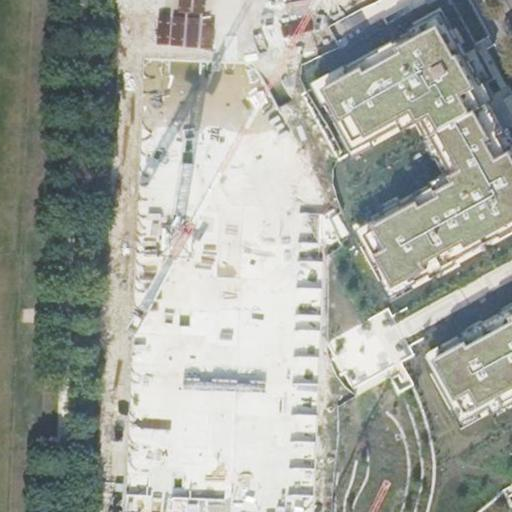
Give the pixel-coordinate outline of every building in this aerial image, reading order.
[(511,142),(498,117),(439,15),(307,85),(343,156),(416,115),(451,176),(354,229),(392,299),(511,228),(511,142)] [(228,119),(282,120),(283,51),(269,51),(269,34),(148,31),(144,196),(226,197),(228,119)] [(216,410),(221,247),(138,244),(133,407),(216,410)] [(511,323),(473,345),(470,340),(438,358),(468,411),(511,386),(511,323)] [(126,511),(292,511),(294,462),(129,456),(126,511)]
